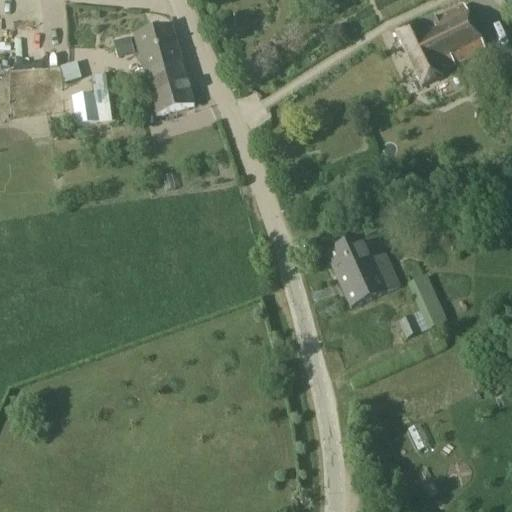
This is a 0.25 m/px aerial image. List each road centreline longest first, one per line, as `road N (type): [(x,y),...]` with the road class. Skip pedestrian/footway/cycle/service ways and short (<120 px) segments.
road 1 (unclassified): [(332,511),(319,387),(267,205)]
road 2 (residential): [(267,205),(182,10)]
